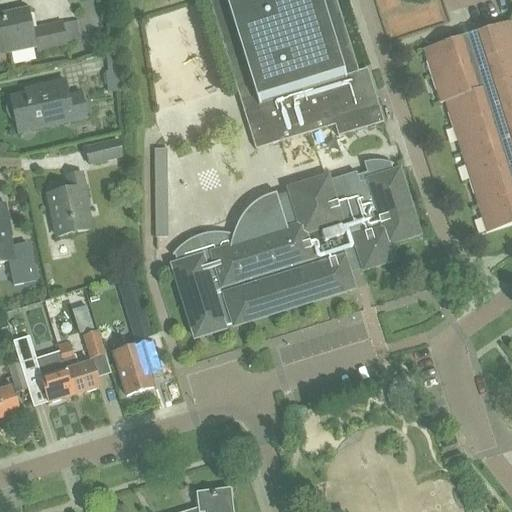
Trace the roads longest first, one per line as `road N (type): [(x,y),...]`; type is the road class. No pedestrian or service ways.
road 1 (residential): [(0,481),(245,400)]
road 2 (residential): [(511,484),(474,429),(446,341),(511,296)]
